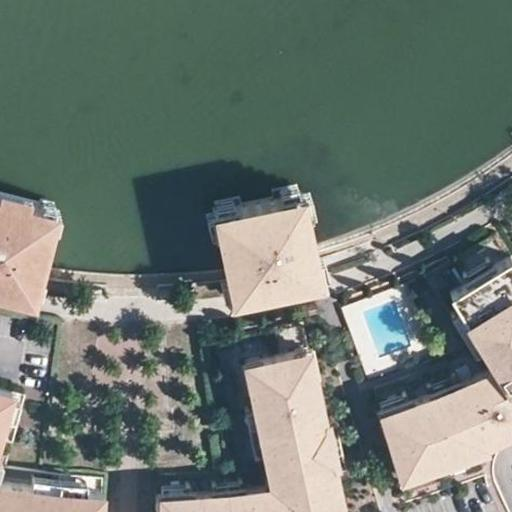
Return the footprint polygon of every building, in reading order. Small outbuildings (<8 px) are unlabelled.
[(298,188),(296,181),(279,184),(280,192),(298,188)] [(299,192),(298,188),(280,192),(281,194),(288,192),(291,204),(303,201),(304,208),(306,208),(302,191),(299,192)] [(37,214),(41,200),(0,189),(0,277),(7,279),(20,282),(23,268),(38,271),(51,218),(37,214)] [(313,206),(309,189),(302,191),(306,208),(313,206)] [(281,194),(234,203),(226,205),(229,217),(217,219),(218,226),(227,270),(313,252),(304,208),(303,201),(291,204),(288,192),(281,194)] [(232,194),(214,198),(216,206),(234,202),(232,194)] [(54,198),(42,195),(41,200),(53,203),(54,198)] [(53,203),(41,200),(37,214),(51,218),(54,205),(55,204),(53,203)] [(229,217),(226,205),(234,203),(234,202),(216,206),(217,209),(214,209),(218,226),(217,219),(229,217)] [(56,219),(59,207),(54,205),(51,218),(56,219)] [(218,226),(214,209),(206,211),(210,228),(218,226)] [(511,252),(511,250),(490,263),(488,264),(490,267),(473,278),(471,275),(469,276),(450,288),(460,305),(476,330),(483,342),(495,361),(459,384),(458,385),(447,389),(435,393),(434,388),(432,389),(408,397),(391,404),(395,415),(385,419),(386,423),(397,459),(399,464),(414,459),(417,467),(421,465),(448,455),(447,452),(460,447),(462,451),(484,442),(484,441),(483,438),(510,427),(511,428),(511,427),(511,252)] [(313,252),(227,270),(228,274),(233,291),(234,294),(243,291),(308,277),(318,276),(317,273),(314,255),(313,252)] [(326,271),(323,253),(316,255),(319,272),(326,271)] [(490,263),(486,255),(464,269),(469,276),(471,275),(473,278),(490,267),(488,264),(490,263)] [(38,271),(23,268),(20,282),(35,286),(38,271)] [(43,273),(38,271),(35,286),(40,287),(43,273)] [(231,291),(228,274),(220,276),(224,293),(231,291)] [(35,286),(20,282),(19,287),(33,291),(35,286)] [(476,330),(460,305),(453,310),(468,335),(476,330)] [(483,342),(476,330),(468,335),(476,347),(483,342)] [(313,344),(306,346),(306,342),(294,344),(295,348),(298,347),(300,357),(311,355),(314,369),(318,368),(313,346),(313,344)] [(336,511),(344,510),(344,507),(334,461),(330,446),(324,416),(314,369),(311,355),(300,357),(298,347),(295,348),(279,351),(268,354),(259,355),(256,357),(258,367),(248,369),(250,382),(255,403),(258,418),(264,446),(271,444),(276,473),(280,489),(267,492),(266,482),(241,485),(239,485),(240,490),(228,491),(216,492),(215,488),(214,488),(188,489),(171,490),(171,503),(160,503),(160,508),(156,508),(156,511),(336,511)] [(259,355),(258,352),(246,355),(247,358),(242,359),(242,361),(247,382),(250,382),(248,369),(258,367),(256,357),(259,355)] [(457,379),(454,371),(441,375),(447,389),(458,385),(456,380),(457,379)] [(447,389),(441,375),(429,380),(432,389),(434,388),(435,393),(447,389)] [(6,410),(11,394),(12,387),(0,383),(0,511),(101,511),(102,488),(86,487),(59,486),(32,482),(2,477),(0,476),(0,431),(1,426),(6,410)] [(404,388),(380,398),(383,409),(382,409),(378,411),(382,425),(386,423),(385,419),(395,415),(391,404),(408,397),(404,388)] [(20,396),(11,394),(6,410),(16,412),(20,396)] [(258,418),(255,403),(245,405),(248,420),(258,418)] [(11,429),(16,412),(6,410),(1,426),(11,429)] [(340,443),(334,415),(324,416),(330,446),(340,443)] [(264,446),(258,418),(248,420),(254,448),(264,446)] [(343,458),(340,443),(330,446),(334,461),(343,458)] [(460,447),(447,452),(448,455),(450,460),(463,456),(462,451),(460,447)] [(417,467),(414,459),(399,464),(397,459),(393,460),(396,472),(402,470),(404,476),(422,469),(421,465),(417,467)] [(60,476),(33,472),(32,482),(59,486),(60,476)] [(280,489),(276,473),(266,475),(266,482),(267,492),(280,489)] [(87,477),(60,476),(59,486),(86,487),(87,477)] [(240,477),(238,477),(227,478),(228,491),(240,490),(239,485),(241,485),(240,477)] [(227,478),(215,479),(213,480),(214,488),(215,488),(216,492),(228,491),(227,478)] [(185,480),(161,482),(159,482),(160,492),(156,492),(156,508),(160,508),(160,503),(171,503),(171,490),(188,489),(187,480),(185,480)]
